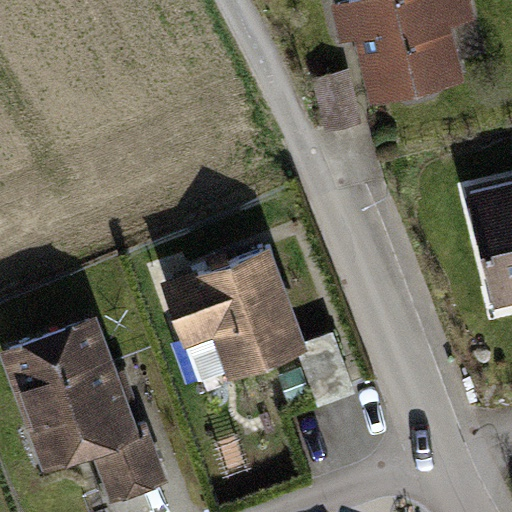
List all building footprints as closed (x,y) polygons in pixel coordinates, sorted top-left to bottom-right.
[(465,0),(346,0),(338,2),(345,30),(359,27),(373,81),(456,61),(445,18),(468,12),(465,0)] [(357,118),(346,69),(317,76),(328,124),(357,118)] [(511,181),(471,191),(496,296),(511,292),(511,181)] [(264,247),(168,282),(186,331),(218,319),(235,366),(299,343),(264,247)] [(91,318),(10,347),(50,458),(94,442),(113,494),(165,475),(144,420),(130,425),(91,318)] [(330,330),(299,343),(321,399),(352,386),(330,330)] [(301,365),(284,372),(294,398),(311,391),(301,365)]
